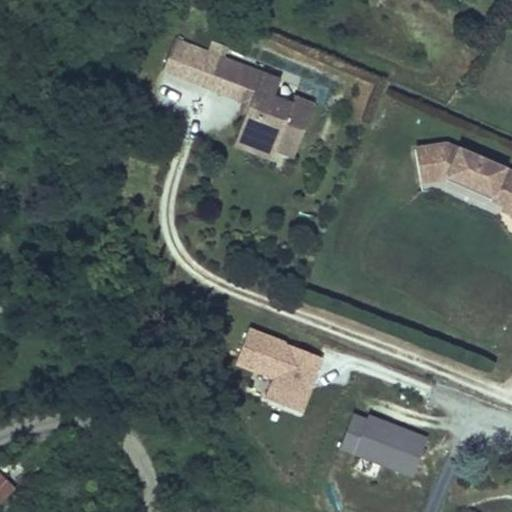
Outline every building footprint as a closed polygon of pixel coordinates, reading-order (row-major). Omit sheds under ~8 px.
[(162,71),(219,93),(232,59),(175,37),(162,71)] [(293,158),(315,102),(296,95),(293,103),(275,96),(282,78),(232,59),(219,93),(244,103),(250,105),(245,117),(240,131),(254,137),(264,141),(260,151),(273,156),(275,151),(293,158)] [(245,117),(250,105),(244,103),(240,114),(245,117)] [(264,141),(254,137),(240,131),(234,146),(271,160),(273,156),(260,151),(264,141)] [(511,174),(459,150),(457,153),(439,145),(415,149),(419,181),(440,178),(446,181),(448,176),(490,195),(488,200),(510,210),(507,213),(511,220),(511,174)] [(490,195),(448,176),(446,181),(488,200),(490,195)] [(300,410),(322,354),(246,323),(231,361),(268,376),(261,394),(300,410)] [(335,445),(411,475),(427,435),(351,405),(335,445)] [(355,467),(373,474),(378,461),(360,455),(355,467)] [(4,476),(0,479),(0,503),(16,488),(4,476)]
